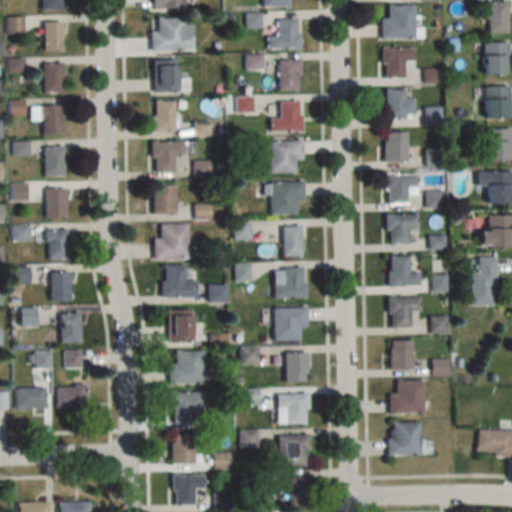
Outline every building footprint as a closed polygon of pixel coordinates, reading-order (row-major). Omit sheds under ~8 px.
[(58,0),(38,0),(38,10),(59,10),(58,0)] [(182,0),(148,0),(148,8),(183,8),(182,0)] [(482,1),(483,33),(504,32),(504,0),(482,1)] [(410,5),(384,5),(384,18),(376,18),(376,38),(410,38),(410,5)] [(4,33),(21,33),(21,17),(4,17),(4,33)] [(191,18),(153,18),(153,31),(148,31),(148,51),(191,51),(191,18)] [(273,36),(265,36),(265,49),(295,49),(295,18),(273,18),(273,36)] [(41,51),(59,51),(59,21),(41,21),(41,51)] [(504,42),(479,42),(479,75),(504,75),(504,42)] [(409,48),(377,48),(377,77),(399,77),(399,61),(409,61),(409,48)] [(174,92),(174,59),(150,59),(150,92),(174,92)] [(297,59),(275,59),(275,90),(297,90),(297,59)] [(60,94),(60,63),(40,63),(40,94),(60,94)] [(506,117),(506,85),(480,85),(480,117),(506,117)] [(380,118),(410,118),(410,98),(400,98),(400,90),(380,90),(380,118)] [(172,101),(149,101),(149,132),(172,132),(172,101)] [(267,132),(297,132),(297,101),(276,101),(276,118),(267,118),(267,132)] [(62,134),(62,105),(34,105),(34,116),(30,116),(30,120),(40,120),(40,134),(62,134)] [(437,124),(437,108),(421,108),(421,124),(437,124)] [(191,135),(213,135),(213,123),(191,123),(191,135)] [(506,129),(481,129),(481,160),(506,160),(506,129)] [(402,132),(380,132),(380,161),(402,161),(402,132)] [(181,154),(181,141),(149,142),(150,173),(171,172),(171,154),(181,154)] [(265,141),(265,174),(292,174),(292,160),(299,160),(299,141),(265,141)] [(10,142),(10,155),(26,155),(26,142),(10,142)] [(62,146),(41,146),(41,176),(62,176),(62,146)] [(421,150),(421,166),(438,166),(438,150),(421,150)] [(205,162),(192,162),(192,175),(208,175),(208,168),(205,168),(205,162)] [(471,171),(471,186),(482,186),(482,203),(508,203),(507,171),(471,171)] [(380,174),(380,203),(403,203),(403,195),(413,195),(413,174),(380,174)] [(267,182),(267,214),(293,214),(293,202),(300,202),(300,182),(267,182)] [(9,200),(23,200),(23,184),(9,184),(9,200)] [(149,185),(149,214),(172,214),(172,185),(149,185)] [(43,217),(64,217),(64,187),(43,187),(43,217)] [(421,207),(439,207),(439,190),(421,190),(421,207)] [(382,244),(403,244),(403,227),(413,227),(413,214),(382,214),(382,244)] [(508,246),(508,214),(481,214),(481,229),(474,229),(474,246),(508,246)] [(150,238),(150,258),(185,258),(185,225),(157,225),(157,238),(150,238)] [(298,226),(279,226),(279,255),(298,255),(298,226)] [(44,230),(44,259),(65,259),(65,230),(44,230)] [(424,249),(441,249),(441,234),(424,234),(424,249)] [(405,255),(383,255),(383,285),(414,285),(414,271),(405,271),(405,255)] [(465,269),(465,305),(491,305),(491,256),(473,256),(473,269),(465,269)] [(194,297),(194,279),(183,279),(183,265),(160,265),(160,297),(194,297)] [(279,267),(279,284),(270,284),(270,297),(301,297),(301,267),(279,267)] [(46,272),(46,300),(67,300),(67,272),(46,272)] [(427,291),(443,291),(443,273),(427,273),(427,291)] [(206,285),(206,300),(224,300),(224,285),(206,285)] [(405,327),(405,310),(416,310),(416,296),(383,296),(383,327),(405,327)] [(296,339),(296,327),(303,327),(303,307),(270,307),(270,339),(296,339)] [(189,310),(166,310),(166,341),(189,341),(189,310)] [(78,342),(78,313),(57,313),(57,342),(78,342)] [(427,316),(427,333),(442,332),(442,316),(427,316)] [(408,340),(386,340),(386,370),(408,370),(408,340)] [(238,363),(254,363),(254,347),(238,347),(238,363)] [(166,383),(209,382),(209,369),(200,369),(200,350),(173,351),(173,364),(165,364),(166,383)] [(62,368),(78,368),(78,351),(62,351),(62,368)] [(46,368),(46,352),(32,352),(32,368),(46,368)] [(304,352),(281,352),(281,381),(304,381),(304,352)] [(427,360),(428,374),(443,373),(442,359),(427,360)] [(386,413),(419,413),(419,380),(393,380),(393,393),(386,393),(386,413)] [(54,407),(82,407),(82,385),(54,385),(54,407)] [(13,388),(13,409),(43,409),(43,388),(13,388)] [(199,391),(167,391),(167,422),(190,422),(190,412),(199,412),(199,391)] [(273,392),(273,423),(304,423),(304,392),(273,392)] [(416,422),(384,422),(384,455),(416,455),(416,422)] [(511,454),(511,429),(472,430),(472,455),(511,454)] [(167,463),(191,463),(191,433),(167,433),(167,463)] [(274,465),(305,465),(305,434),(274,434),(274,465)] [(211,467),(226,467),(226,453),(211,453),(211,467)] [(169,504),(192,504),(192,488),(201,488),(201,474),(169,474),(169,504)] [(285,476),(285,507),(308,507),(308,476),(285,476)] [(45,511),(45,502),(15,502),(14,511),(45,511)] [(56,502),(55,511),(85,511),(86,502),(56,502)]
